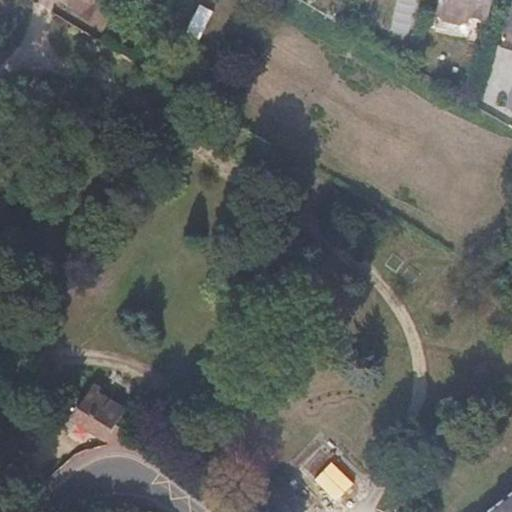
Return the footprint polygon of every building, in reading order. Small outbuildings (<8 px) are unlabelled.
[(441,0),(438,12),(442,14),(445,18),(463,22),(467,20),(471,21),(473,14),(489,18),(493,0),(441,0)] [(390,31),(411,35),(415,16),(394,12),(390,31)] [(106,444),(126,440),(143,411),(132,403),(126,411),(93,390),(76,418),(104,437),(106,444)] [(459,511),(487,511),(510,494),(500,481),(459,511)] [(511,511),(511,492),(510,494),(487,511),(511,511)]
